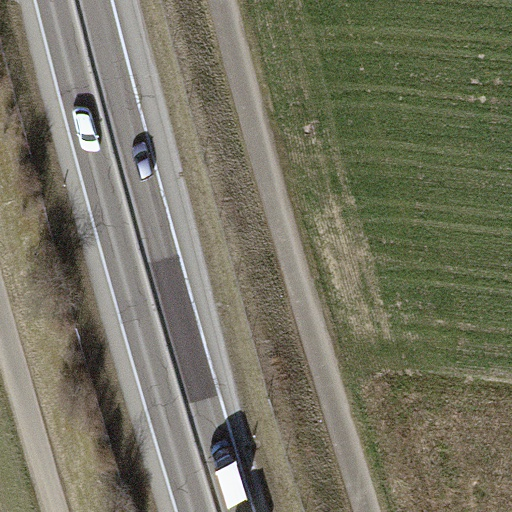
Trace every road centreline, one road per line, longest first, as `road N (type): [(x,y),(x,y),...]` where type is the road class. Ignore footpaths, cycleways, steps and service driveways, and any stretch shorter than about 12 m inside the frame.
road 1 (track): [(222,0),(367,511)]
road 2 (trunk): [(58,0),(200,511)]
road 3 (trunk): [(240,511),(98,0)]
road 4 (trunk): [(343,511),(204,0)]
road 5 (track): [(0,324),(54,511)]
